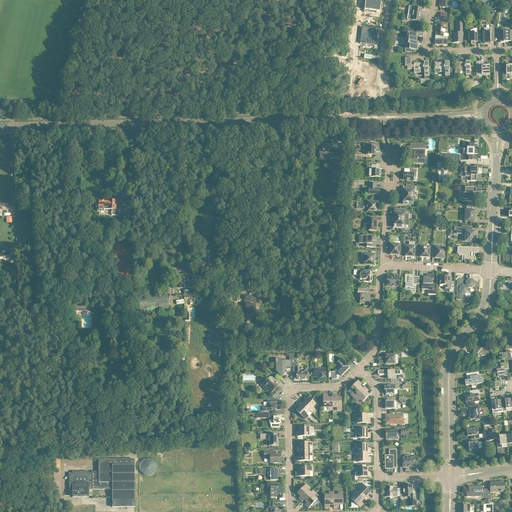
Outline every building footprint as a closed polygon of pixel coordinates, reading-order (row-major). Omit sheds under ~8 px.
[(364,9),(364,10),(364,12),(377,14),(377,11),(380,12),(381,6),(381,5),(381,1),(378,1),(378,0),(365,0),(365,5),(364,5),(365,5),(364,7),(364,9)] [(419,21),(420,21),(422,8),(409,6),(407,18),(407,19),(419,21)] [(440,17),(438,17),(438,21),(435,36),(436,36),(435,37),(436,37),(436,40),(435,40),(435,45),(439,44),(439,45),(447,45),(447,37),(440,36),(440,33),(441,33),(442,28),(441,28),(442,22),(443,22),(443,18),(447,18),(447,13),(440,13),(440,17)] [(457,33),(453,33),(453,42),(462,42),(462,33),(463,33),(462,33),(462,22),(457,22),(457,33)] [(483,44),(490,44),(490,43),(490,41),(490,42),(494,42),(494,41),(494,26),(490,26),(490,28),(484,29),(484,32),(483,32),(483,34),(483,44)] [(362,27),(360,44),(375,46),(376,39),(376,37),(377,37),(377,33),(374,32),(375,28),(370,28),(365,28),(365,27),(362,27)] [(471,44),(473,44),(474,44),(474,42),(477,42),(477,29),(473,29),(473,30),(472,30),(471,31),(470,32),(468,32),(468,35),(468,40),(471,40),(471,44)] [(505,29),(500,29),(500,34),(500,43),(504,42),(504,41),(511,41),(511,31),(505,31),(505,29)] [(411,53),(411,50),(417,50),(418,42),(417,42),(417,38),(415,38),(416,33),(409,32),(408,32),(407,37),(409,37),(408,44),(409,44),(409,49),(405,48),(405,52),(409,52),(411,53)] [(412,58),(405,58),(405,66),(407,66),(407,69),(412,69),(412,67),(414,67),(414,70),(419,70),(419,71),(424,71),(424,79),(421,79),(421,84),(429,83),(429,72),(429,67),(428,62),(424,62),(424,63),(414,63),(414,65),(413,65),(412,65),(412,58)] [(355,61),(353,75),(371,77),(373,64),(370,63),(371,60),(359,59),(359,62),(355,61)] [(440,63),(434,63),(435,69),(440,69),(440,71),(445,71),(445,72),(445,78),(441,79),(441,83),(450,83),(449,71),(450,66),(449,66),(449,61),(445,62),(445,63),(440,63)] [(465,62),(455,62),(455,75),(459,75),(461,71),(466,70),(466,78),(462,78),(462,83),(470,83),(470,71),(471,66),(470,66),(470,61),(465,61),(465,62)] [(483,62),(476,62),(476,68),(476,70),(481,70),(481,75),(489,75),(489,64),(486,65),(483,65),(483,62)] [(363,143),(363,146),(367,147),(367,150),(366,150),(366,154),(375,155),(376,152),(379,152),(380,145),(378,144),(373,143),(372,143),(370,145),(369,143),(363,143)] [(410,149),(414,149),(413,158),(413,163),(424,164),(425,159),(425,154),(425,152),(424,152),(424,149),(425,149),(425,143),(410,144),(410,149)] [(463,149),(463,154),(464,154),(464,160),(472,161),(472,159),(476,160),(476,155),(478,155),(478,150),(477,150),(477,145),(473,144),(473,143),(469,143),(469,144),(465,144),(465,149),(463,149)] [(319,152),(319,157),(320,157),(320,158),(327,159),(327,158),(330,158),(333,158),(333,165),(338,165),(339,153),(334,153),(334,150),(330,150),(330,149),(329,149),(327,149),(326,149),(321,149),(321,152),(319,152)] [(369,177),(376,177),(380,177),(381,175),(382,172),(381,172),(381,170),(377,170),(377,169),(377,165),(372,165),(372,166),(368,166),(367,170),(369,170),(369,177)] [(461,176),(461,181),(471,181),(473,182),(476,182),(476,176),(476,175),(476,173),(477,173),(482,174),(482,168),(481,168),(473,168),(473,169),(471,169),(471,167),(465,167),(464,170),(462,169),(462,174),(464,174),(464,176),(461,176)] [(416,169),(410,169),(410,173),(403,173),(403,180),(406,180),(413,181),(413,177),(416,177),(416,169)] [(376,188),(376,184),(369,183),(369,188),(368,195),(379,195),(380,189),(376,188)] [(402,195),(413,196),(414,190),(415,190),(415,187),(404,186),(403,192),(403,193),(402,193),(402,194),(402,195)] [(460,187),(460,192),(465,192),(465,193),(464,196),(463,196),(463,201),(468,201),(469,202),(470,201),(473,202),(474,195),(475,194),(475,193),(476,188),(465,187),(460,187)] [(402,197),(403,198),(403,204),(414,205),(414,201),(413,201),(413,196),(402,195),(401,195),(402,195),(402,196),(402,197)] [(130,225),(131,216),(132,207),(125,207),(125,209),(116,209),(116,201),(109,200),(109,201),(99,201),(99,211),(104,212),(105,209),(112,209),(112,214),(124,215),(124,225),(130,225)] [(359,203),(358,209),(364,209),(364,208),(366,208),(367,208),(367,212),(370,212),(374,213),(374,212),(377,212),(378,209),(378,205),(378,202),(374,202),(374,201),(371,201),(371,202),(368,201),(367,205),(364,205),(364,203),(359,203)] [(463,218),(463,219),(463,220),(464,220),(465,220),(465,221),(474,222),(474,216),(474,214),(474,211),(473,211),(474,208),(473,208),(473,206),(467,205),(466,210),(465,216),(464,216),(464,217),(463,217),(463,218)] [(392,218),(392,219),(408,219),(408,216),(408,214),(406,213),(406,211),(406,210),(395,210),(394,214),(394,216),(393,216),(393,217),(393,218),(392,218)] [(365,230),(376,230),(377,219),(367,218),(367,222),(365,222),(364,223),(364,224),(363,228),(364,229),(365,230)] [(392,219),(393,219),(393,220),(393,221),(393,222),(394,222),(394,224),(394,228),(405,228),(405,225),(408,224),(408,219),(392,219)] [(465,236),(465,241),(470,241),(474,241),(475,235),(474,235),(474,233),(475,233),(475,231),(472,231),(472,228),(454,227),(454,231),(457,231),(456,233),(463,234),(463,235),(464,235),(464,236),(465,236)] [(366,247),(376,248),(376,241),(372,240),(372,236),(359,235),(359,243),(366,244),(366,247)] [(398,256),(399,256),(399,255),(400,242),(394,241),(394,243),(391,243),(390,254),(395,255),(396,255),(396,256),(397,256),(398,256)] [(406,245),(405,256),(410,256),(410,257),(411,257),(411,258),(412,258),(413,258),(414,257),(414,256),(415,242),(409,242),(409,245),(406,245)] [(429,257),(429,256),(430,247),(424,247),(424,246),(421,246),(420,257),(425,257),(425,258),(426,258),(426,259),(427,259),(428,259),(428,258),(429,258),(429,257)] [(445,248),(440,248),(439,248),(439,247),(436,246),(435,258),(440,258),(440,259),(441,259),(441,260),(442,260),(443,260),(443,259),(444,259),(444,258),(444,256),(445,248)] [(464,256),(464,261),(473,262),(474,253),(478,253),(479,248),(473,248),(473,247),(466,247),(458,247),(457,253),(459,255),(464,256)] [(362,253),(362,257),(363,257),(363,265),(375,265),(375,254),(362,253)] [(370,277),(370,271),(357,270),(356,275),(360,275),(360,276),(360,277),(360,278),(361,278),(361,279),(362,279),(363,280),(364,280),(363,282),(370,282),(370,281),(371,281),(372,280),(372,279),(372,278),(371,278),(371,277),(370,277)] [(188,275),(184,275),(184,288),(184,298),(187,298),(194,298),(194,288),(194,283),(192,283),(191,275),(188,275)] [(398,287),(399,275),(395,275),(395,276),(387,275),(387,285),(392,285),(392,286),(398,287)] [(411,275),(405,275),(404,283),(405,283),(405,288),(409,288),(409,289),(409,290),(410,290),(410,291),(411,292),(412,292),(413,293),(415,293),(416,284),(419,285),(419,277),(413,276),(411,276),(411,275)] [(427,276),(423,276),(423,287),(426,287),(426,290),(428,290),(428,294),(436,294),(436,284),(432,284),(433,279),(434,279),(434,275),(429,275),(429,277),(427,277),(427,276)] [(440,276),(440,277),(439,285),(445,285),(445,289),(449,289),(449,292),(453,292),(454,282),(451,282),(451,278),(448,278),(448,276),(440,276)] [(457,288),(456,289),(457,291),(456,300),(458,300),(460,300),(463,298),(464,294),(465,294),(468,292),(468,288),(472,288),(473,287),(476,290),(479,290),(479,282),(475,282),(472,279),(469,279),(467,280),(466,279),(465,280),(464,279),(460,278),(457,281),(457,288)] [(369,295),(370,288),(358,288),(357,293),(359,295),(360,295),(360,303),(370,304),(371,295),(369,295)] [(164,295),(137,299),(138,308),(159,305),(160,313),(170,311),(167,290),(163,291),(164,295)] [(247,307),(235,307),(235,314),(242,314),(242,313),(256,313),(256,295),(253,295),(253,291),(246,291),(246,302),(247,302),(247,307)] [(477,355),(477,357),(481,357),(482,357),(482,356),(484,356),(484,358),(485,358),(485,359),(486,359),(486,360),(487,360),(489,359),(488,345),(484,345),(484,344),(482,344),(482,345),(473,346),(474,354),(476,354),(477,355)] [(501,367),(496,367),(497,376),(506,375),(505,370),(508,369),(508,370),(507,363),(506,352),(503,353),(501,353),(502,360),(504,360),(504,363),(500,363),(501,367)] [(395,364),(395,354),(385,355),(385,360),(378,360),(378,364),(395,364)] [(342,376),(345,372),(347,371),(350,368),(349,368),(349,366),(350,366),(347,363),(345,362),(341,358),(337,362),(342,367),(342,368),(338,372),(337,371),(329,371),(329,377),(331,377),(331,380),(338,380),(340,379),(339,378),(341,376),(341,377),(342,376)] [(277,359),(276,359),(276,366),(276,371),(281,376),(281,375),(281,376),(283,376),(285,374),(286,373),(286,370),(290,370),(290,367),(290,361),(282,361),(282,359),(277,359)] [(300,365),(293,362),(293,367),(293,372),(296,372),(296,375),(294,378),(294,381),(299,380),(300,380),(303,380),(308,379),(308,376),(311,376),(311,373),(311,372),(308,372),(304,372),(301,372),(300,372),(300,366),(300,365)] [(314,369),(314,377),(318,377),(318,378),(325,378),(325,369),(314,369)] [(387,370),(378,370),(378,374),(379,375),(387,375),(387,379),(390,379),(390,382),(399,382),(399,375),(400,375),(402,373),(402,370),(395,370),(387,370)] [(481,378),(480,378),(480,375),(479,375),(478,372),(466,374),(467,378),(468,378),(468,380),(465,380),(466,386),(481,383),(482,383),(483,383),(483,382),(483,381),(483,380),(483,379),(482,379),(482,378),(481,378)] [(261,385),(268,391),(269,390),(271,393),(276,388),(272,383),(273,382),(276,380),(273,377),(269,377),(267,379),(267,378),(264,381),(264,380),(263,380),(262,380),(261,380),(260,381),(260,382),(260,383),(260,384),(261,385)] [(353,393),(351,396),(354,398),(365,387),(365,386),(363,389),(359,385),(361,383),(358,380),(349,389),(353,393)] [(395,385),(384,386),(384,390),(385,390),(385,391),(386,391),(386,394),(394,394),(394,390),(397,390),(397,389),(399,389),(399,385),(395,386),(395,385)] [(354,398),(357,401),(359,399),(362,402),(363,401),(366,403),(369,403),(369,404),(370,404),(370,398),(368,397),(369,395),(365,391),(367,389),(365,387),(354,398)] [(478,394),(479,393),(479,391),(479,390),(470,391),(471,394),(465,395),(466,403),(470,402),(470,403),(475,403),(474,402),(479,401),(478,394)] [(329,411),(332,411),(332,394),(332,397),(326,398),(326,395),(323,395),(323,408),(329,408),(329,411)] [(336,394),(332,394),(332,411),(332,408),(338,407),(338,410),(342,410),(341,397),(336,397),(336,394)] [(269,408),(262,408),(262,411),(274,411),(274,410),(275,410),(276,411),(277,410),(281,410),(280,403),(281,402),(279,400),(281,398),(280,398),(281,397),(281,396),(280,396),(279,395),(275,399),(274,399),(267,399),(267,403),(269,405),(271,405),(271,407),(270,407),(269,408)] [(316,404),(307,395),(304,398),(306,400),(302,404),(300,402),(312,413),(315,410),(313,408),(316,404)] [(504,396),(501,397),(503,411),(506,411),(506,409),(511,408),(511,401),(511,399),(505,400),(504,396)] [(494,398),(491,398),(492,412),(503,411),(501,397),(496,398),(496,401),(495,401),(494,398)] [(394,400),(385,400),(385,407),(385,409),(388,409),(398,409),(397,403),(394,400)] [(312,413),(300,402),(298,404),(300,406),(296,410),(305,420),(308,417),(306,415),(309,411),(312,413)] [(480,420),(478,407),(474,408),(474,407),(461,408),(462,416),(468,415),(470,416),(469,417),(469,420),(475,419),(475,421),(480,420)] [(271,428),(280,428),(280,424),(281,424),(280,420),(282,420),(281,416),(275,416),(275,413),(256,414),(256,417),(257,418),(268,418),(269,421),(271,428)] [(367,414),(354,414),(354,418),(357,418),(357,423),(370,423),(370,420),(367,420),(367,414)] [(388,418),(386,418),(386,424),(386,426),(390,426),(390,424),(401,424),(401,419),(404,419),(406,419),(406,414),(402,414),(402,415),(396,415),(390,415),(388,415),(388,418)] [(299,433),(296,433),(296,436),(303,436),(303,438),(308,438),(308,436),(309,436),(309,432),(309,430),(312,430),(312,427),(311,427),(311,424),(304,424),(304,427),(299,427),(299,431),(299,433)] [(464,437),(465,440),(479,439),(478,428),(466,430),(467,436),(464,437)] [(367,434),(367,429),(354,429),(354,432),(357,432),(357,438),(360,438),(364,438),(370,438),(370,434),(367,434)] [(491,431),(485,432),(485,434),(485,438),(486,442),(493,441),(493,444),(496,443),(495,434),(495,429),(491,429),(491,431)] [(394,430),(386,430),(386,439),(396,439),(396,435),(401,435),(408,435),(408,430),(401,430),(401,431),(396,431),(396,430),(394,430)] [(266,434),(260,434),(260,438),(266,438),(266,440),(269,440),(269,446),(277,446),(277,438),(280,438),(280,434),(277,434),(266,434)] [(499,434),(495,434),(496,443),(497,448),(500,448),(500,445),(502,445),(502,448),(507,447),(506,435),(499,436),(499,434)] [(479,439),(465,440),(465,444),(468,443),(469,450),(471,450),(471,452),(476,451),(475,451),(475,450),(478,449),(477,442),(479,442),(479,439)] [(299,448),(296,448),(296,452),(299,452),(309,452),(309,446),(312,446),(312,442),(311,442),(307,442),(299,442),(299,447),(299,448)] [(367,449),(367,443),(354,444),(354,447),(357,447),(357,453),(370,453),(370,449),(367,449)] [(385,459),(385,469),(390,469),(390,468),(397,468),(396,449),(389,450),(389,460),(385,460),(385,459)] [(276,455),(276,451),(264,452),(264,457),(270,456),(270,463),(281,463),(281,455),(276,455)] [(300,457),(297,457),(297,461),(310,461),(310,455),(313,455),(312,452),(309,452),(299,452),(300,457)] [(370,453),(357,453),(354,453),(354,456),(357,456),(358,462),(371,462),(371,458),(368,458),(367,453),(370,453)] [(403,458),(403,468),(410,467),(415,467),(415,465),(416,464),(416,461),(415,461),(415,458),(410,458),(410,455),(404,455),(405,458),(403,458)] [(72,473),(69,473),(69,496),(72,496),(72,497),(89,497),(89,496),(92,495),(92,489),(112,489),(112,507),(135,507),(135,459),(99,459),(99,471),(92,471),(92,473),(89,473),(89,471),(72,471),(72,473)] [(156,475),(156,459),(141,459),(141,474),(156,475)] [(313,470),(313,467),(300,467),(300,473),(297,473),(297,476),(310,476),(310,470),(313,470)] [(362,467),(355,468),(355,472),(358,472),(358,480),(366,480),(365,477),(371,477),(371,473),(368,473),(368,472),(368,467),(366,467),(362,467)] [(267,469),(264,469),(264,473),(266,473),(266,481),(270,481),(278,480),(278,475),(278,473),(280,473),(280,469),(267,469)] [(490,489),(487,489),(487,498),(487,499),(487,501),(487,502),(491,502),(490,492),(496,492),(496,491),(503,491),(503,492),(504,492),(503,482),(497,482),(497,484),(495,484),(495,483),(490,483),(490,489)] [(355,490),(366,501),(369,498),(367,496),(371,492),(361,483),(359,486),(361,488),(357,492),(355,490)] [(309,486),(306,484),(297,493),(301,497),(299,499),(302,502),(311,492),(307,489),(309,486)] [(416,495),(413,495),(413,493),(412,493),(411,486),(412,485),(403,485),(403,497),(403,499),(409,499),(409,506),(416,506),(416,495)] [(282,486),(276,486),(270,487),(271,498),(277,498),(277,495),(283,493),(282,486)] [(482,498),(487,498),(487,489),(483,489),(483,488),(480,488),(480,486),(469,486),(469,490),(469,492),(467,492),(467,497),(482,497),(482,498)] [(393,487),(385,487),(386,497),(390,497),(390,500),(393,500),(397,500),(397,497),(400,496),(400,494),(400,488),(393,489),(393,487)] [(313,490),(311,492),(302,502),(304,500),(308,504),(306,506),(308,508),(309,507),(316,501),(319,501),(319,502),(319,497),(313,490)] [(366,501),(355,490),(352,492),(355,494),(351,499),(354,502),(352,502),(351,507),(350,507),(350,508),(358,508),(358,507),(359,507),(360,508),(362,505),(360,503),(364,499),(366,501)] [(324,498),(322,498),(322,502),(324,502),(324,508),(328,508),(328,505),(334,505),(334,495),(333,492),(330,492),(330,495),(324,495),(324,498)] [(337,505),(343,505),(343,492),(339,492),(339,495),(334,495),(334,505),(334,508),(337,508),(337,505)]
